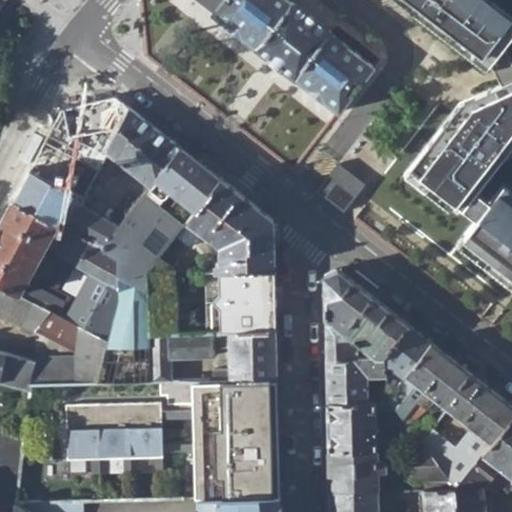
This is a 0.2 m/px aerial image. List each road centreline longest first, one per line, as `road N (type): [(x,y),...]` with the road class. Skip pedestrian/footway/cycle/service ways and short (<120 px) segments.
road 1 (residential): [(78,37),(314,219)]
road 2 (residential): [(314,219),(298,272),(305,511)]
road 3 (residential): [(314,219),(511,373)]
road 4 (residential): [(78,37),(0,180)]
